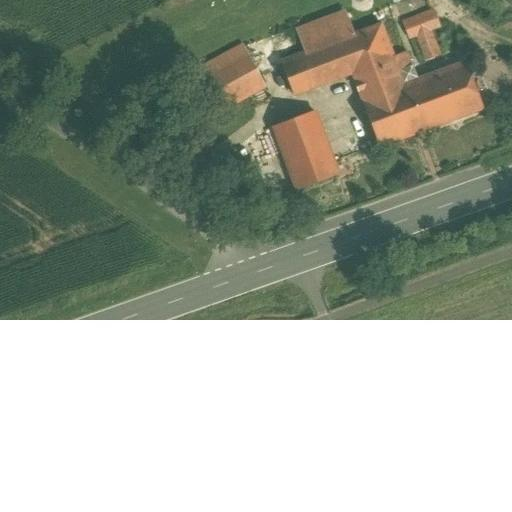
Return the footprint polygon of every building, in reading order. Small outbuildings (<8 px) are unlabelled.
[(434,13),(403,26),(408,40),(416,37),(428,32),(440,28),(434,13)] [(395,22),(281,64),(293,97),(352,75),(363,104),(362,104),(379,146),(420,131),(404,89),(401,82),(415,77),(395,22)] [(428,32),(416,37),(426,61),(438,57),(428,32)] [(248,56),(197,84),(205,99),(245,77),(247,81),(259,77),(248,56)] [(445,73),(404,89),(420,131),(461,115),(445,73)] [(273,104),(262,76),(259,77),(247,81),(258,109),(273,104)] [(314,113),(273,128),(297,191),(338,176),(314,113)]
